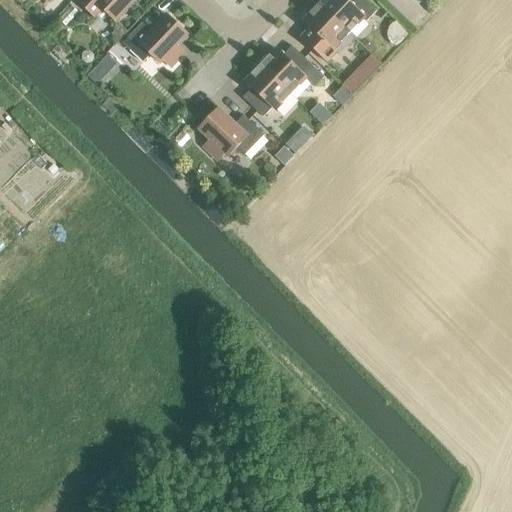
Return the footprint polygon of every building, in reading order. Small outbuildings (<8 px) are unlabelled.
[(77,0),(76,2),(86,12),(95,20),(103,13),(113,22),(133,0),(77,0)] [(317,0),(314,3),(347,35),(362,20),(365,23),(375,12),(361,0),(317,0)] [(347,35),(314,3),(307,11),(307,15),(301,22),(308,29),(299,38),(325,64),(335,54),(333,51),(347,35)] [(174,47),(185,36),(165,16),(149,33),(139,23),(120,44),(141,63),(148,55),(157,64),(161,61),(168,68),(175,60),(175,61),(182,54),(174,47)] [(120,27),(111,36),(117,42),(125,33),(120,27)] [(263,57),(256,64),(289,96),(304,80),(314,89),(323,80),(290,48),(281,57),(274,50),(267,57),(263,57)] [(97,66),(105,74),(115,63),(107,55),(97,66)] [(289,96),(256,64),(249,71),(249,76),(243,83),(250,90),(241,99),(261,118),(270,109),(273,112),(289,96)] [(216,110),(197,130),(208,141),(201,148),(207,155),(215,162),(222,155),(225,158),(234,149),(242,157),(261,136),(241,117),(232,126),(216,110)] [(294,137),(285,146),(295,155),(304,146),(294,137)] [(284,150),(277,156),(279,164),(284,168),(293,158),(284,150)]
